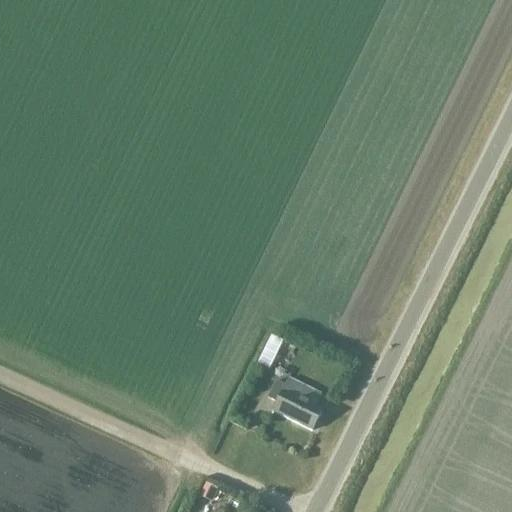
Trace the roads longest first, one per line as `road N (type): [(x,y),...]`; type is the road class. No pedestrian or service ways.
road 1 (unclassified): [(316,511),(511,114)]
road 2 (track): [(0,378),(295,511)]
